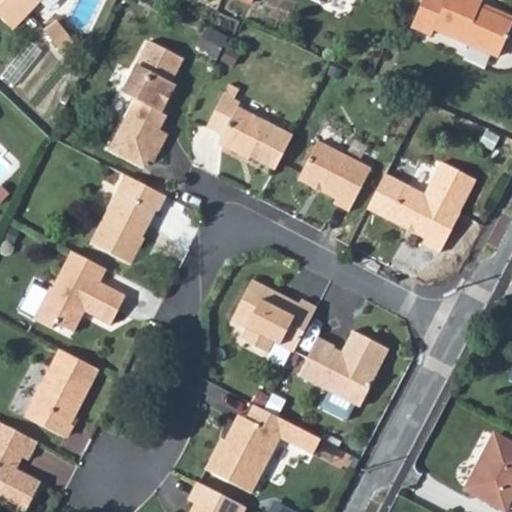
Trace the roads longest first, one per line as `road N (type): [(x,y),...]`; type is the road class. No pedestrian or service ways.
road 1 (residential): [(459,330),(288,249),(218,237),(187,290),(180,407),(166,456),(130,488),(105,473)]
road 2 (residential): [(364,511),(459,330)]
